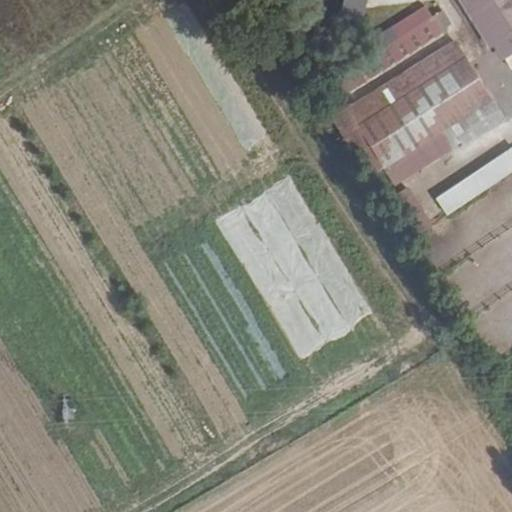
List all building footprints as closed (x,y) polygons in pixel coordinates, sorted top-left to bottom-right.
[(360,36),(363,0),(319,0),(316,31),(360,36)] [(446,0),(478,51),(511,30),(511,26),(495,0),(446,0)] [(453,41),(353,107),(404,185),(505,119),(453,41)] [(511,147),(431,196),(443,215),(511,172),(511,147)] [(429,224),(404,185),(388,195),(413,234),(429,224)] [(489,286),(490,272),(463,271),(463,285),(489,286)]
